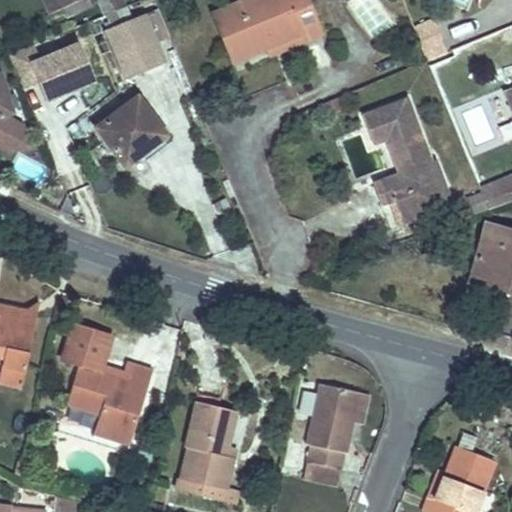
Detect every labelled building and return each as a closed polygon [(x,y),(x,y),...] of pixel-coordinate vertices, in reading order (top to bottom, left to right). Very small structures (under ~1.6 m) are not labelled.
[(100,0),(103,12),(124,8),(122,0),(100,0)] [(234,61),(265,48),(297,35),(301,43),(320,36),(305,0),(247,0),(214,13),(234,61)] [(348,0),(369,42),(393,31),(378,0),(348,0)] [(142,17),(108,32),(130,75),(162,62),(142,17)] [(434,18),(413,26),(414,28),(428,60),(448,51),(434,18)] [(297,35),(265,48),(269,56),(301,43),(297,35)] [(24,90),(37,84),(45,102),(95,80),(76,38),(35,55),(30,44),(8,54),(24,90)] [(28,145),(25,122),(10,113),(9,104),(16,103),(14,92),(7,93),(3,68),(0,66),(0,145),(9,150),(28,145)] [(139,98),(98,126),(128,166),(167,136),(139,98)] [(365,121),(376,145),(396,137),(413,175),(402,182),(391,186),(400,207),(409,228),(456,207),(438,166),(433,168),(404,104),(365,121)] [(396,137),(376,145),(380,154),(389,151),(402,182),(413,175),(396,137)] [(511,189),(508,179),(479,191),(488,212),(511,203),(511,189)] [(386,213),(400,207),(391,186),(376,191),(386,213)] [(511,237),(488,229),(473,284),(511,297),(511,237)] [(0,384),(24,389),(27,374),(22,373),(25,352),(20,351),(24,329),(0,324),(0,384)] [(73,385),(66,422),(98,429),(94,454),(131,461),(148,386),(129,382),(123,410),(106,406),(108,392),(73,385)] [(24,389),(0,384),(0,403),(21,406),(24,389)] [(356,426),(364,426),(372,398),(320,386),(306,447),(310,449),(303,481),(337,488),(356,426)] [(186,402),(184,413),(205,418),(207,406),(186,402)] [(182,460),(176,490),(221,500),(227,469),(219,467),(227,422),(205,418),(184,413),(175,458),(182,460)] [(428,511),(426,511),(422,510),(421,511),(473,511),(488,471),(449,457),(438,488),(428,511)] [(431,486),(422,510),(426,511),(428,511),(438,488),(431,486)] [(221,500),(176,490),(174,500),(229,511),(232,502),(221,500)]
